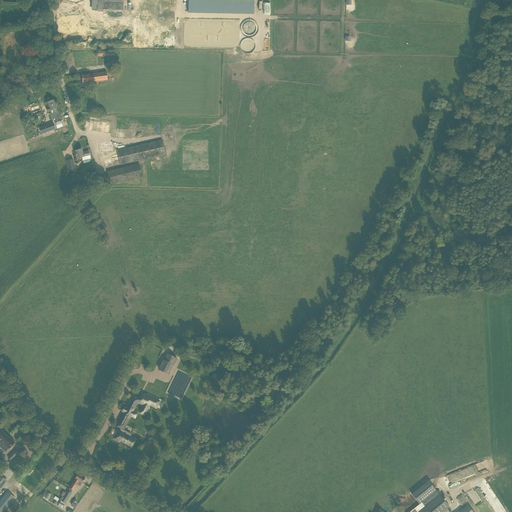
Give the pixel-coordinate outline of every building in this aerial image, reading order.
[(172,0),(138,0),(138,44),(172,45),(172,0)] [(187,0),(187,12),(252,13),(252,0),(187,0)] [(85,10),(60,13),(61,17),(60,18),(61,27),(70,26),(70,22),(77,21),(77,25),(91,24),(90,11),(85,12),(85,10)] [(83,83),(88,82),(107,80),(106,72),(82,75),(83,83)] [(48,102),(50,110),(51,115),(51,116),(52,120),(60,118),(55,106),(56,106),(55,104),(55,105),(53,100),(48,102)] [(108,132),(108,131),(109,123),(89,121),(88,130),(108,132)] [(53,123),(48,124),(39,128),(42,134),(55,129),(53,123)] [(139,160),(143,159),(165,154),(162,140),(109,152),(110,157),(102,160),(104,164),(112,162),(111,161),(119,159),(120,165),(139,160)] [(112,142),(104,142),(99,143),(100,152),(113,151),(112,142)] [(75,151),(76,156),(77,158),(82,157),(83,161),(90,159),(89,151),(82,153),(81,149),(75,151)] [(66,161),(67,166),(69,172),(76,170),(74,164),(73,159),(66,161)] [(142,176),(141,174),(139,164),(107,171),(110,183),(142,176)] [(163,359),(159,369),(168,374),(173,364),(174,364),(177,358),(171,356),(168,362),(163,359)] [(126,407),(124,406),(122,411),(123,412),(118,422),(116,426),(120,428),(119,431),(119,430),(114,439),(119,442),(120,441),(131,447),(135,439),(130,436),(131,435),(131,434),(123,432),(124,427),(123,426),(136,402),(143,406),(150,405),(156,408),(160,401),(148,395),(147,396),(142,393),(140,398),(132,395),(126,407)] [(1,430),(0,431),(0,447),(5,452),(9,448),(8,448),(14,442),(1,430)] [(144,443),(149,445),(152,438),(148,436),(146,440),(145,440),(144,443)] [(15,450),(8,458),(11,460),(18,453),(15,450)] [(446,485),(484,471),(481,463),(443,477),(446,485)] [(78,474),(75,478),(70,487),(74,490),(79,481),(82,482),(85,478),(78,474)] [(442,511),(449,507),(438,493),(437,491),(428,480),(411,494),(420,504),(409,511),(442,511)] [(67,490),(61,501),(65,503),(72,493),(67,490)] [(0,511),(4,511),(11,503),(11,502),(14,498),(6,492),(0,500),(0,511)]
